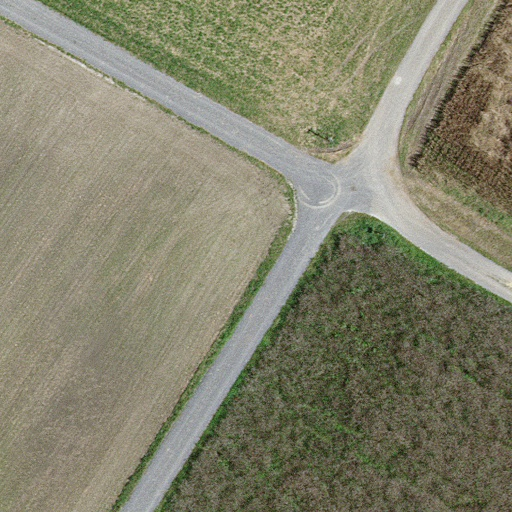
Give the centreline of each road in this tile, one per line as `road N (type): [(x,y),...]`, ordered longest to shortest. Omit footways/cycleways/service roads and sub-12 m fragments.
road 1 (track): [(347,175),(138,511)]
road 2 (track): [(347,175),(30,0)]
road 3 (track): [(456,0),(347,175)]
road 4 (track): [(511,267),(347,175)]
